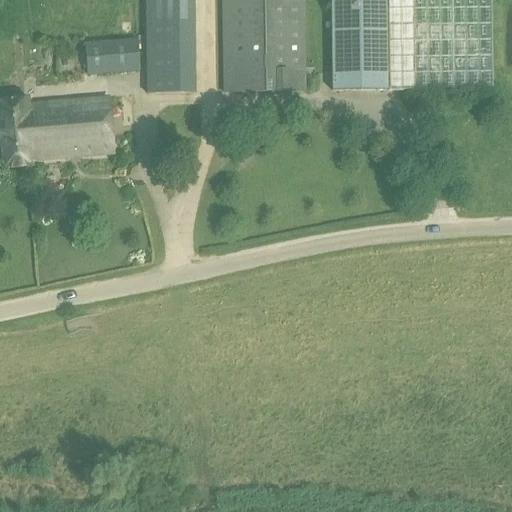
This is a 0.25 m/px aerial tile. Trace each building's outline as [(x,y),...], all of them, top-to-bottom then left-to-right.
[(146,0),(148,92),(194,91),(193,0),(146,0)] [(221,0),(223,94),(306,93),(304,0),(221,0)] [(331,0),(333,92),(493,90),(491,0),(331,0)] [(84,43),(87,76),(138,71),(136,39),(84,43)] [(43,138),(40,105),(31,106),(29,98),(0,100),(0,126),(4,170),(30,168),(29,163),(27,139),(43,138)] [(109,99),(40,105),(43,138),(27,139),(29,163),(114,155),(109,99)]
